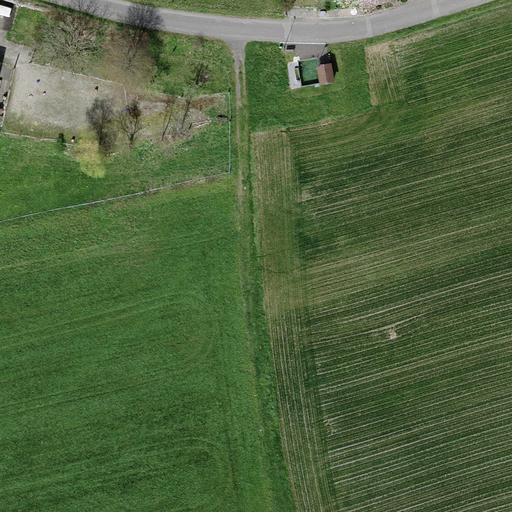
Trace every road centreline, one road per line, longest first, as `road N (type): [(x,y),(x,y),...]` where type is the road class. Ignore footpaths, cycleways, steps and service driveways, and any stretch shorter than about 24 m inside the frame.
road 1 (track): [(239,28),(244,297),(283,511)]
road 2 (unclassified): [(460,0),(350,29),(304,32),(180,22),(78,0)]
